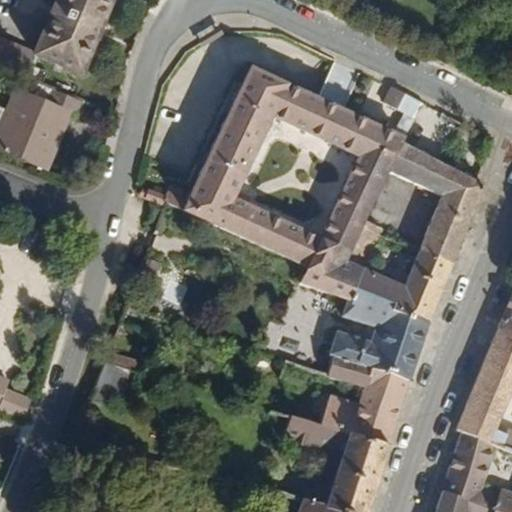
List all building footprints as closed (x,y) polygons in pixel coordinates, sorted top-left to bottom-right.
[(56,0),(38,48),(37,50),(83,68),(110,0),(56,0)] [(0,32),(0,63),(27,74),(37,50),(38,48),(0,32)] [(254,65),(188,199),(167,190),(163,200),(309,258),(300,280),(341,292),(354,260),(368,224),(389,172),(404,141),(422,102),(393,86),(387,102),(403,109),(394,130),(254,65)] [(77,111),(81,99),(41,83),(36,95),(18,88),(0,134),(0,148),(49,167),(72,109),(77,111)] [(420,247),(453,259),(486,185),(404,141),(389,172),(437,200),(420,247)] [(368,224),(354,260),(367,265),(383,229),(368,224)] [(354,291),(429,319),(453,259),(420,247),(407,281),(367,265),(354,260),(341,292),(352,296),(354,291)] [(511,284),(490,338),(511,346),(511,284)] [(331,356),(406,383),(429,319),(354,291),(352,296),(346,312),(377,323),(368,347),(339,336),(331,356)] [(455,428),(463,431),(497,444),(501,445),(506,432),(499,429),(511,395),(511,346),(490,338),(455,428)] [(107,352),(94,395),(126,405),(139,362),(107,352)] [(357,395),(398,408),(406,383),(331,356),(325,373),(360,385),(357,395)] [(0,410),(21,418),(28,400),(9,392),(13,382),(0,376),(0,410)] [(315,419),(387,443),(398,408),(357,395),(355,402),(324,392),(315,419)] [(322,503),(348,511),(366,511),(387,443),(315,419),(283,412),(280,423),(288,426),(285,440),(338,455),(322,503)] [(511,427),(508,426),(506,432),(501,445),(511,449),(511,427)] [(442,492),(503,511),(511,511),(511,490),(501,487),(499,491),(486,486),(497,444),(463,431),(442,492)] [(298,496),(302,497),(314,501),(318,492),(301,487),(298,496)] [(503,511),(442,492),(434,511),(503,511)] [(348,511),(322,503),(314,501),(302,497),(297,511),(348,511)]
